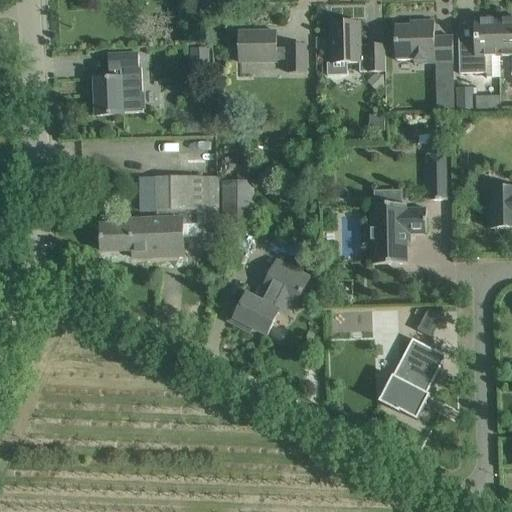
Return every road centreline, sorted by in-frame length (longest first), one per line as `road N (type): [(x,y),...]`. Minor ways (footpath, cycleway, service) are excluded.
road 1 (unclassified): [(483,505),(28,266)]
road 2 (unclassified): [(28,266),(35,183),(27,10)]
road 3 (residential): [(483,505),(483,304),(489,282),(511,273)]
